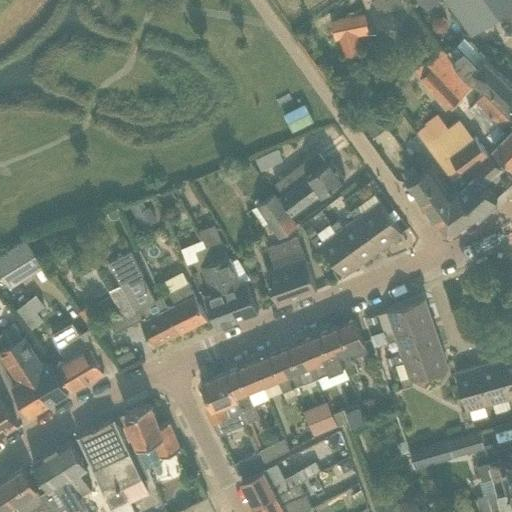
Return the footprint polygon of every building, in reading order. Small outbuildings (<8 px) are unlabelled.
[(371,0),(385,20),(393,13),(408,2),(407,0),(406,1),(405,0),(371,0)] [(417,0),(426,11),(439,0),(417,0)] [(511,0),(447,0),(472,33),(504,9),(511,19),(511,0)] [(369,32),(365,11),(331,19),(335,38),(340,38),(344,55),(362,51),(358,34),(369,32)] [(511,83),(464,36),(457,43),(447,52),(463,74),(488,89),(511,113),(511,83)] [(475,81),(463,74),(447,52),(442,45),(431,53),(438,62),(424,73),(420,76),(448,106),(449,105),(452,108),(463,98),(460,94),(466,89),(475,81)] [(511,113),(488,89),(479,97),(468,109),(488,129),(497,121),(500,125),(508,119),(511,123),(511,129),(495,147),(511,163),(511,113)] [(478,214),(498,196),(486,183),(504,168),(474,136),(459,118),(447,126),(437,112),(415,129),(451,179),(450,180),(452,183),(477,215),(478,214)] [(373,137),(387,127),(376,113),(363,123),(373,137)] [(283,192),(279,194),(291,211),(318,192),(319,194),(345,176),(332,157),(327,161),(319,149),(275,180),(283,192)] [(273,164),(268,154),(267,152),(256,157),(262,169),(273,164)] [(445,189),(428,166),(418,173),(459,228),(477,215),(452,183),(445,189)] [(511,175),(509,172),(501,179),(509,187),(511,183),(511,175)] [(418,173),(407,181),(438,223),(444,232),(452,233),(459,228),(418,173)] [(187,189),(182,180),(174,185),(178,193),(187,189)] [(297,222),(275,191),(259,202),(259,203),(253,207),(264,224),(271,219),(278,230),(276,232),(278,235),(297,222)] [(375,193),(358,205),(362,211),(360,213),(383,246),(403,231),(375,193)] [(137,231),(158,221),(147,199),(126,210),(137,231)] [(343,225),(340,227),(363,260),(383,246),(360,213),(362,211),(358,205),(351,210),(355,216),(343,225)] [(340,227),(343,225),(338,219),(335,221),(331,224),(335,230),(323,240),(319,233),(312,238),(317,245),(321,242),(344,274),(363,260),(340,227)] [(317,232),(312,224),(305,229),(312,238),(319,233),(317,232)] [(35,246),(38,248),(50,257),(60,244),(45,232),(35,246)] [(299,295),(317,288),(298,236),(267,247),(270,255),(284,250),(289,265),(288,265),(299,295)] [(27,237),(0,254),(0,270),(10,287),(45,265),(27,237)] [(238,317),(259,310),(247,279),(240,282),(230,254),(228,255),(222,239),(209,244),(215,260),(216,259),(238,317)] [(206,294),(217,325),(238,317),(216,259),(215,260),(209,244),(195,250),(211,292),(206,294)] [(110,323),(116,332),(140,319),(154,345),(181,331),(168,307),(168,308),(162,296),(156,299),(143,273),(144,272),(132,250),(110,262),(134,311),(126,315),(125,313),(110,320),(111,322),(110,323)] [(267,273),(278,303),(299,295),(288,265),(289,265),(284,250),(270,255),(275,269),(267,273)] [(168,307),(181,331),(207,317),(188,281),(169,290),(176,303),(168,307)] [(48,313),(33,294),(17,305),(32,325),(48,313)] [(397,338),(395,333),(433,320),(425,297),(386,310),(393,331),(386,333),(389,341),(397,338)] [(98,316),(89,303),(88,304),(86,301),(78,306),(80,310),(79,310),(88,322),(98,316)] [(366,323),(381,318),(379,313),(364,317),(366,323)] [(345,365),(349,375),(360,370),(354,356),(369,351),(355,318),(329,328),(339,351),(345,365)] [(44,365),(15,320),(3,326),(7,333),(9,333),(49,402),(69,391),(51,361),(44,365)] [(404,361),(403,356),(440,343),(433,320),(395,333),(397,338),(402,353),(394,355),(397,364),(403,361),(404,361)] [(329,328),(304,339),(313,362),(319,376),(344,365),(329,328)] [(389,341),(387,335),(386,333),(385,329),(371,334),(373,339),(375,346),(387,342),(389,341)] [(73,388),(104,370),(95,353),(82,332),(58,346),(65,358),(58,362),(73,388)] [(12,384),(29,414),(49,402),(9,333),(7,333),(0,337),(0,347),(19,380),(12,384)] [(299,368),(313,362),(304,339),(279,349),(294,386),(304,382),(299,368)] [(404,361),(403,361),(408,376),(401,379),(404,386),(412,384),(411,379),(448,366),(440,343),(403,356),(404,361)] [(268,396),(283,390),(288,402),(299,398),(294,386),(279,349),(253,360),(268,396)] [(511,354),(502,358),(511,391),(511,395),(508,397),(510,405),(511,404),(511,354)] [(511,391),(502,358),(479,364),(490,402),(485,404),(487,412),(496,410),(493,401),(508,397),(511,395),(511,391)] [(248,420),(259,416),(254,403),(269,397),(268,396),(253,360),(227,370),(243,407),(243,408),(248,420)] [(490,402),(479,364),(456,371),(467,409),(462,410),(464,419),(473,416),(470,408),(485,404),(490,402)] [(215,420),(243,408),(243,407),(227,370),(201,381),(212,407),(207,409),(213,421),(215,420)] [(0,433),(17,422),(0,396),(0,433)] [(378,406),(375,397),(363,402),(367,411),(378,406)] [(180,447),(180,446),(169,420),(160,424),(151,402),(126,412),(147,466),(163,459),(162,455),(180,447)] [(345,410),(335,414),(339,423),(344,421),(346,426),(351,424),(345,410)] [(111,505),(127,498),(121,486),(142,476),(114,416),(78,433),(111,505)] [(326,429),(321,417),(309,422),(315,434),(326,429)] [(475,424),(473,417),(464,419),(466,427),(475,424)] [(449,437),(449,438),(454,455),(486,446),(481,428),(449,437)] [(261,449),(265,460),(289,448),(285,436),(261,449)] [(80,495),(92,489),(91,488),(92,487),(81,469),(88,464),(71,437),(52,449),(80,495)] [(416,465),(454,455),(449,437),(411,447),(416,465)] [(52,449),(33,460),(50,488),(56,484),(73,510),(85,503),(80,495),(52,449)] [(234,463),(239,474),(265,460),(261,449),(234,463)] [(497,491),(511,486),(511,455),(479,465),(482,478),(493,474),(497,491)] [(349,456),(339,461),(344,471),(354,466),(349,456)] [(278,461),(241,479),(254,504),(300,481),(300,479),(319,470),(314,461),(302,467),(285,475),(278,461)] [(24,466),(0,482),(19,511),(27,511),(36,506),(46,499),(24,466)] [(299,511),(303,511),(312,506),(305,492),(300,481),(254,504),(258,511),(299,511)] [(19,511),(0,482),(0,511),(19,511)] [(511,486),(497,491),(478,497),(481,511),(488,511),(511,505),(511,486)] [(364,493),(361,489),(353,494),(355,498),(364,493)] [(400,511),(402,509),(389,500),(383,509),(387,511),(400,511)]
